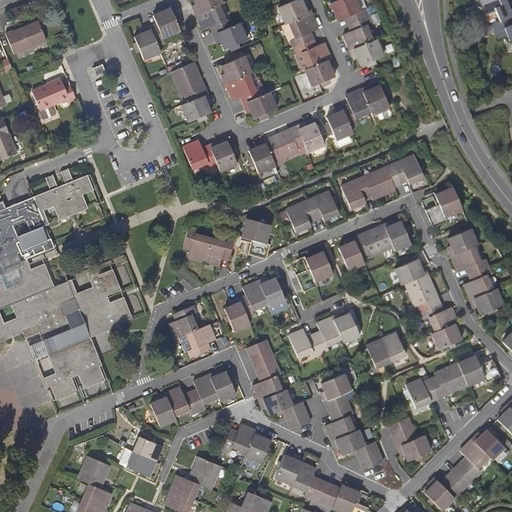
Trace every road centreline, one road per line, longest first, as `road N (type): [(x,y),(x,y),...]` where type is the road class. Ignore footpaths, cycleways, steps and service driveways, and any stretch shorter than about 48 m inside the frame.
road 1 (residential): [(511,376),(467,323),(412,210),(396,207),(277,259)]
road 2 (residential): [(148,387),(233,360),(259,424),(397,502)]
road 3 (residential): [(173,0),(228,127),(244,136),(340,95),(342,86)]
road 4 (residential): [(277,259),(165,307),(144,372),(148,387)]
road 5 (residential): [(148,387),(62,425),(20,511)]
road 6 (tertiary): [(511,206),(458,125),(434,49)]
road 7 (residential): [(119,45),(154,143),(151,154),(122,162),(107,142)]
road 8 (residential): [(511,390),(397,502)]
road 9 (residential): [(107,142),(81,66),(119,45)]
road 10 (residential): [(107,142),(11,182),(14,200)]
